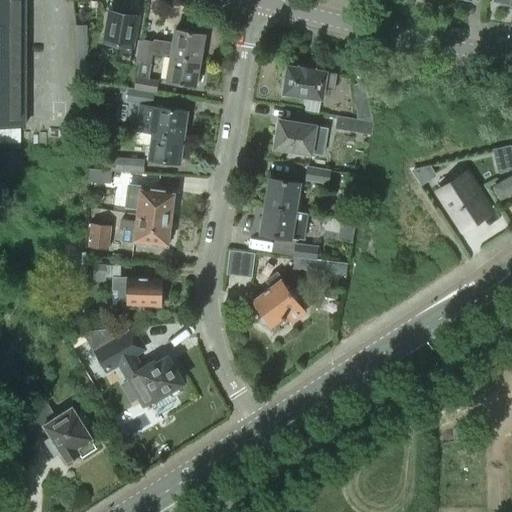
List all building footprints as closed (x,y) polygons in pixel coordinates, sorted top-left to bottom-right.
[(0,0),(0,126),(25,127),(24,0),(0,0)] [(115,62),(129,64),(132,46),(133,47),(138,16),(123,14),(122,11),(115,9),(113,12),(109,11),(103,42),(119,44),(115,62)] [(74,26),(74,120),(87,120),(86,26),(74,26)] [(153,53),(171,56),(200,61),(204,35),(175,30),(173,43),(154,40),(153,42),(143,40),(138,62),(151,64),(153,53)] [(200,61),(171,56),(166,82),(195,87),(199,87),(201,74),(198,73),(200,61)] [(283,90),(283,93),(321,99),(322,89),(333,91),(336,74),(314,71),(314,67),(300,64),(299,68),(287,66),(285,79),(283,78),(281,89),(283,90)] [(134,77),(132,89),(154,92),(154,93),(156,93),(158,80),(134,77)] [(350,85),(357,119),(373,121),(371,113),(370,113),(366,93),(368,93),(366,82),(350,85)] [(154,92),(132,89),(129,102),(141,104),(152,106),(154,93),(154,92)] [(187,111),(152,106),(141,104),(137,131),(152,133),(183,137),(185,124),(188,124),(189,115),(187,114),(187,111)] [(371,135),(373,121),(357,119),(336,115),(334,129),(371,135)] [(274,148),(310,154),(318,155),(322,127),(279,120),(274,148)] [(183,137),(152,133),(148,159),(180,164),(180,160),(183,160),(184,151),(182,150),(183,137)] [(511,167),(511,159),(509,147),(495,150),(500,170),(511,167)] [(111,171),(143,173),(144,160),(111,157),(110,169),(110,171),(111,171)] [(304,181),(328,184),(330,170),(307,166),(304,181)] [(111,184),(111,171),(110,171),(110,169),(89,168),(88,182),(111,184)] [(461,172),(434,190),(459,228),(487,210),(461,172)] [(511,176),(493,186),(500,198),(511,191),(511,176)] [(269,178),(265,206),(295,211),(299,183),(269,178)] [(137,209),(136,215),(171,219),(172,205),(175,204),(176,197),(174,195),(174,191),(140,187),(129,185),(127,197),(123,197),(121,207),(137,209)] [(295,211),(265,206),(260,234),(299,240),(303,212),(295,211)] [(171,219),(136,215),(136,221),(120,219),(119,229),(124,230),(122,242),(167,247),(167,243),(170,242),(171,235),(169,233),(171,219)] [(86,247),(108,250),(111,226),(90,223),(86,247)] [(295,243),(293,256),(316,259),(318,245),(295,243)] [(232,250),(229,273),(249,275),(252,253),(232,250)] [(10,257),(0,256),(0,278),(10,279),(10,257)] [(316,259),(293,256),(292,269),(326,273),(327,260),(316,259)] [(92,277),(104,277),(104,262),(92,262),(92,277)] [(108,290),(111,290),(111,310),(144,311),(144,306),(160,306),(161,303),(164,302),(164,293),(161,291),(161,279),(108,277),(108,290)] [(269,323),(271,326),(285,315),(291,323),(305,313),(300,306),(309,299),(294,278),(280,280),(281,281),(253,302),(261,312),(260,314),(259,315),(259,316),(259,317),(259,320),(259,322),(261,323),(264,324),(265,325),(269,323)] [(100,331),(115,356),(137,343),(128,327),(100,331)] [(137,365),(125,372),(130,380),(122,385),(131,401),(139,396),(144,404),(164,392),(165,394),(166,393),(172,397),(180,392),(180,385),(181,384),(167,359),(155,366),(154,363),(141,371),(137,365)] [(450,413),(473,399),(466,387),(442,401),(450,413)] [(26,442),(45,429),(50,437),(45,441),(54,454),(59,450),(66,462),(79,454),(81,458),(96,448),(90,439),(91,439),(80,421),(81,418),(77,412),(74,412),(71,407),(55,418),(43,397),(27,413),(26,442)]
